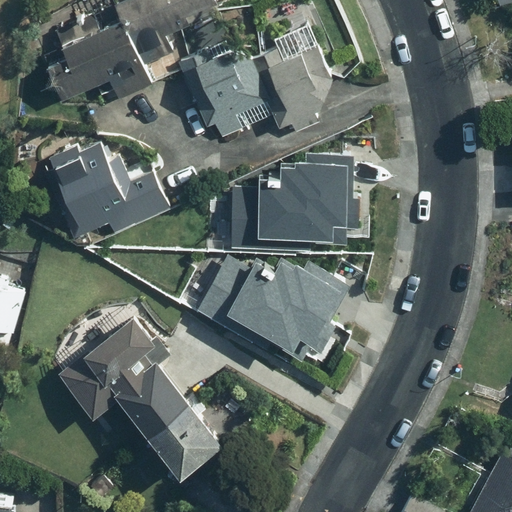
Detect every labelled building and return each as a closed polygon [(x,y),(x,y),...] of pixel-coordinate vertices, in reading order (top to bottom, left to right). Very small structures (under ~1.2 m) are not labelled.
[(47,50),(68,97),(112,78),(120,96),(157,79),(143,47),(175,33),(173,29),(190,22),(187,13),(217,0),(110,0),(101,4),(109,23),(47,50)] [(324,120),(320,112),(338,75),(318,30),(252,59),(246,46),(232,52),(226,38),(179,59),(208,125),(219,120),(225,135),(275,113),(280,124),(289,120),(295,133),(324,120)] [(82,245),(175,205),(155,159),(118,175),(101,136),(46,160),(82,245)] [(239,184),(239,245),(350,245),(350,160),(281,160),(281,184),(239,184)] [(240,256),(212,306),(303,356),(342,286),(287,255),(276,276),(240,256)] [(0,323),(15,328),(28,289),(0,279),(0,323)] [(137,308),(60,368),(98,416),(123,396),(183,474),(227,441),(164,361),(174,353),(152,325),(150,326),(137,308)] [(511,511),(511,440),(510,440),(470,511),(511,511)] [(446,511),(448,510),(416,492),(404,511),(446,511)] [(0,511),(15,511),(16,493),(0,493),(0,511)]
